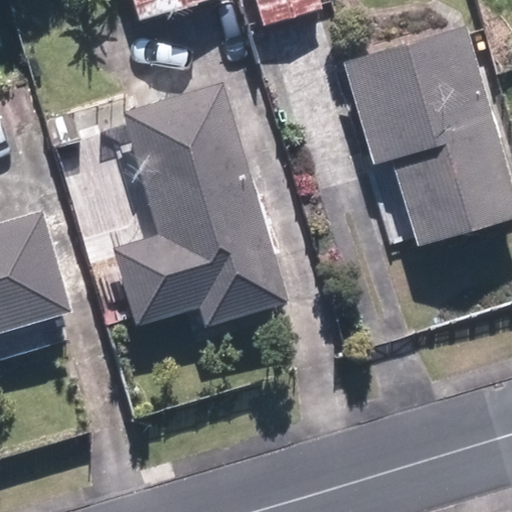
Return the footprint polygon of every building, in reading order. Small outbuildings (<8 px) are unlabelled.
[(140,0),(145,15),(193,0),(140,0)] [(320,0),(261,0),(268,23),(323,7),(320,0)] [(511,213),(511,174),(469,27),(353,60),(382,160),(398,156),(423,239),(511,213)] [(87,36),(47,52),(68,104),(108,88),(87,36)] [(291,300),(226,81),(128,110),(165,233),(122,245),(144,321),(204,303),(210,323),(291,300)] [(45,212),(0,224),(0,330),(73,309),(45,212)]
